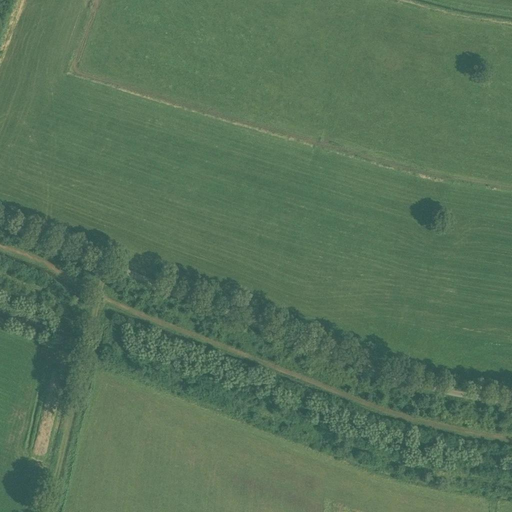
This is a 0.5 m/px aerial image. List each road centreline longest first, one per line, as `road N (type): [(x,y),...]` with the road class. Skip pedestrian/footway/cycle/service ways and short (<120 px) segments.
road 1 (unclassified): [(511,401),(423,384),(0,222)]
road 2 (track): [(105,264),(47,511)]
